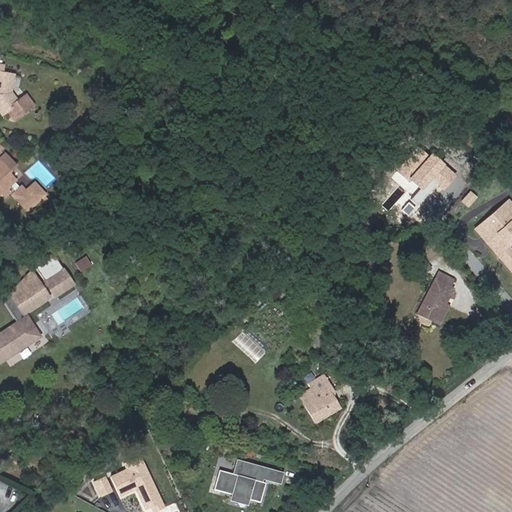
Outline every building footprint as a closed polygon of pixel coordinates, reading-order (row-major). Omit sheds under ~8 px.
[(0,112),(2,115),(7,111),(13,120),(24,112),(17,102),(10,92),(13,75),(3,73),(4,66),(0,65),(0,112)] [(17,102),(24,112),(33,106),(25,96),(17,102)] [(425,189),(433,179),(438,182),(445,189),(456,176),(444,166),(445,165),(433,154),(430,158),(418,147),(400,168),(397,171),(409,181),(412,178),(423,187),(425,189)] [(43,195),(44,195),(34,183),(25,191),(21,187),(20,188),(14,181),(15,180),(8,173),(10,172),(0,160),(0,193),(1,193),(4,197),(13,189),(15,192),(11,195),(26,211),(39,199),(42,203),(46,199),(43,195)] [(438,182),(433,179),(425,189),(423,187),(413,199),(415,200),(419,204),(438,182)] [(462,201),(469,207),(477,197),(471,192),(462,201)] [(511,205),(508,201),(475,229),(511,271),(511,205)] [(414,208),(409,203),(403,210),(408,215),(414,208)] [(59,243),(67,234),(62,229),(54,239),(59,243)] [(13,328),(0,336),(0,351),(4,357),(36,335),(25,319),(23,321),(22,319),(20,316),(48,297),(43,289),(47,286),(52,294),(72,281),(53,253),(35,265),(46,281),(41,284),(31,269),(7,294),(8,296),(6,297),(13,328)] [(90,265),(85,257),(76,263),(81,271),(90,265)] [(449,287),(453,280),(439,272),(421,306),(425,309),(422,315),(439,324),(447,309),(443,307),(445,304),(453,289),(449,287)] [(72,281),(52,294),(55,298),(74,285),(72,281)] [(6,297),(6,296),(2,298),(8,328),(0,333),(0,362),(40,336),(26,316),(22,319),(23,321),(25,319),(36,335),(4,357),(0,351),(0,336),(13,328),(6,297)] [(304,378),(308,384),(316,379),(312,373),(304,378)] [(315,423),(339,408),(333,399),(332,399),(328,393),(333,391),(323,375),(316,379),(308,384),(311,388),(299,395),(315,423)] [(182,419),(190,401),(174,393),(166,411),(182,419)] [(151,511),(164,507),(142,453),(123,460),(126,468),(110,474),(119,496),(139,488),(148,511),(151,511)] [(279,483),(282,474),(253,465),(253,468),(246,466),(247,464),(237,461),(233,474),(219,470),(213,489),(232,495),(247,499),(260,503),(265,483),(253,480),(254,475),(279,483)] [(106,474),(93,480),(102,496),(114,489),(106,474)] [(246,504),(247,499),(232,495),(230,499),(246,504)]
